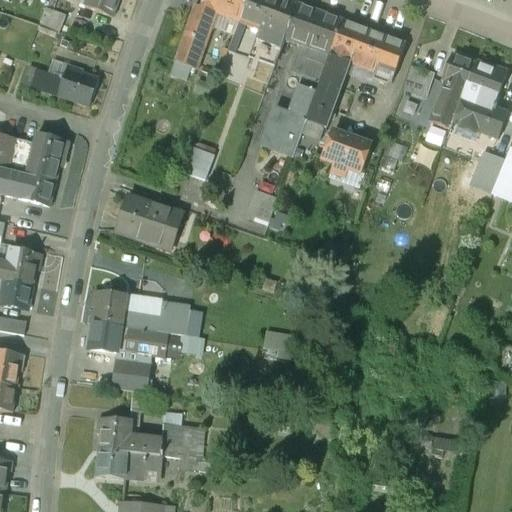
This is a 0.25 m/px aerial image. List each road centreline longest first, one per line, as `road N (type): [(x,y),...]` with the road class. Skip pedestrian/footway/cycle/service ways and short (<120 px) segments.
road 1 (residential): [(46,511),(55,394),(107,133)]
road 2 (residential): [(107,133),(153,0)]
road 3 (residential): [(511,37),(430,3),(385,0)]
